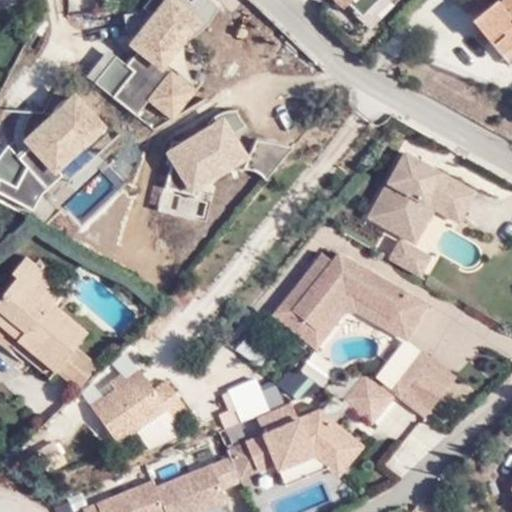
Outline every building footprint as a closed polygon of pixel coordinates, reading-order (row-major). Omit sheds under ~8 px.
[(63,0),(66,17),(102,9),(101,0),(63,0)] [(163,71),(220,7),(212,0),(191,0),(190,2),(187,0),(165,0),(129,42),(139,50),(163,71)] [(351,0),(354,0),(366,12),(377,0),(332,0),(343,10),(349,3),(351,0)] [(362,16),(366,12),(354,0),(351,0),(349,3),(362,16)] [(511,0),(506,11),(501,4),(498,2),(474,22),(483,32),(487,28),(493,35),(488,38),(500,54),(511,44),(511,0)] [(511,0),(503,0),(501,4),(506,11),(511,0)] [(487,28),(483,32),(478,35),(484,42),(488,38),(493,35),(487,28)] [(510,66),(511,63),(511,44),(500,54),(510,66)] [(163,71),(139,50),(126,66),(111,54),(90,80),(137,117),(148,103),(172,123),(197,92),(163,71)] [(104,126),(74,94),(23,142),(27,145),(17,156),(9,146),(0,157),(0,194),(32,211),(41,194),(62,177),(56,171),(104,126)] [(257,139),(248,155),(236,132),(246,126),(236,111),(223,111),(213,117),(216,122),(167,153),(174,165),(161,210),(203,222),(213,187),(204,184),(242,159),(244,170),(258,173),(267,181),(291,148),(257,139)] [(475,190),(404,151),(367,216),(413,241),(433,206),(458,220),(475,190)] [(412,244),(413,241),(400,235),(388,256),(420,275),(430,255),(412,244)] [(332,260),(321,252),(276,311),(318,343),(342,312),(358,309),(408,336),(426,302),(338,253),(332,260)] [(87,333),(55,305),(43,295),(48,288),(55,280),(46,273),(35,263),(26,256),(12,273),(17,277),(0,297),(0,343),(8,351),(12,347),(51,378),(55,373),(77,393),(100,366),(76,346),(87,333)] [(40,258),(35,263),(46,273),(51,267),(40,258)] [(43,295),(55,305),(61,298),(48,288),(43,295)] [(141,332),(146,337),(150,341),(172,314),(163,306),(141,332)] [(141,332),(134,338),(139,344),(146,337),(141,332)] [(396,379),(420,348),(408,336),(372,377),(396,379)] [(431,356),(420,348),(396,379),(372,377),(393,393),(400,398),(431,356)] [(296,403),(315,384),(296,366),(278,384),(296,403)] [(365,371),(342,401),(347,404),(369,423),(393,393),(372,377),(365,371)] [(117,441),(146,420),(167,406),(172,412),(178,421),(190,412),(166,380),(154,389),(142,372),(127,382),(121,373),(98,390),(104,398),(92,407),(117,441)] [(331,468),(356,439),(334,420),(321,410),(321,409),(296,418),(289,401),(286,403),(277,383),(263,391),(257,380),(221,396),(228,411),(218,414),(224,428),(219,430),(226,447),(230,456),(238,476),(274,460),(278,469),(315,454),(328,466),(331,468)] [(347,404),(342,401),(334,394),(321,410),(334,420),(347,404)] [(400,445),(419,419),(394,401),(375,427),(400,445)] [(167,406),(146,420),(151,427),(172,412),(167,406)] [(337,473),(362,444),(356,439),(331,468),(337,473)] [(67,461),(56,442),(37,453),(47,473),(67,461)] [(315,454),(278,469),(284,484),(328,466),(315,454)] [(230,456),(212,463),(222,488),(240,481),(238,476),(230,456)] [(155,486),(165,511),(200,511),(227,501),(222,488),(212,463),(155,486)] [(165,511),(155,486),(153,479),(97,502),(101,511),(165,511)] [(84,511),(101,511),(97,502),(83,508),(84,511)]
